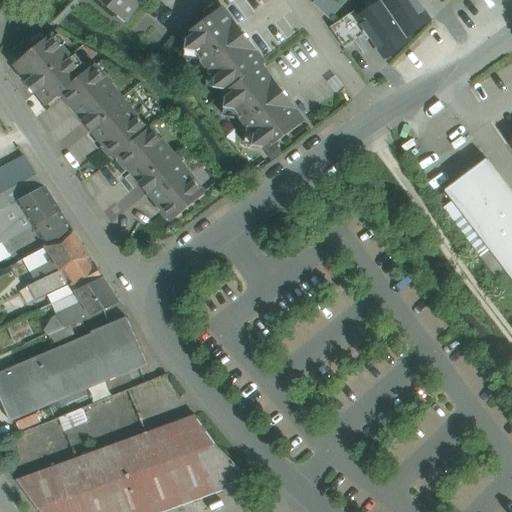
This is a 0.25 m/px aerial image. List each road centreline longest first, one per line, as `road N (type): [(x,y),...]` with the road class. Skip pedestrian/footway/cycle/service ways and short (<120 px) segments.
road 1 (residential): [(384,117),(147,301)]
road 2 (residential): [(147,301),(212,392),(330,511)]
road 3 (residential): [(0,88),(147,301)]
road 4 (residential): [(511,33),(447,84),(384,117)]
road 5 (residential): [(302,0),(384,117)]
